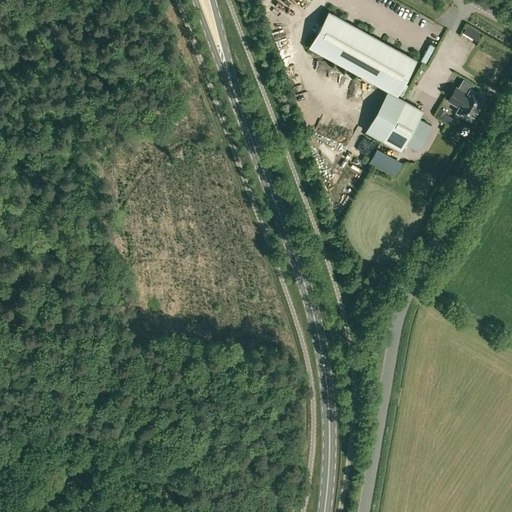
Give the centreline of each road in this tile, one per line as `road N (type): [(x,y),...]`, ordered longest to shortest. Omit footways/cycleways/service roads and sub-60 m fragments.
road 1 (unclassified): [(363,511),(401,307),(511,117)]
road 2 (secondary): [(321,511),(327,429),(317,331),(244,119)]
road 3 (secondary): [(195,0),(244,119)]
road 4 (secondary): [(244,119),(212,0)]
